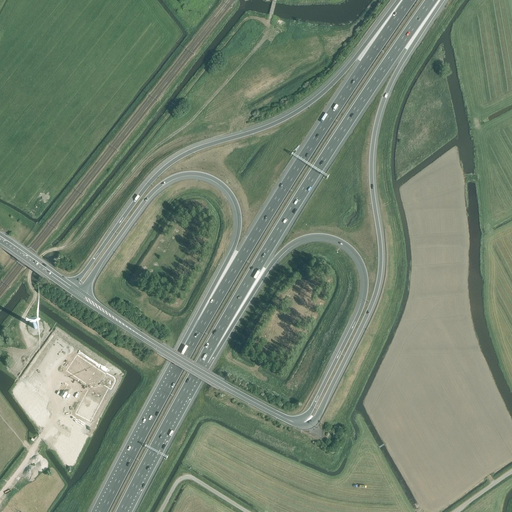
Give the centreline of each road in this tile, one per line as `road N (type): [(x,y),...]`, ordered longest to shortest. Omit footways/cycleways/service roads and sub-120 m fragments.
road 1 (track): [(269,19),(238,27),(61,249),(30,271),(35,297),(21,325),(55,408),(0,495)]
road 2 (motorway): [(410,0),(297,164),(146,421)]
road 3 (motorway): [(287,421),(304,427),(315,420),(374,298),(381,253),(371,168),(377,119),(392,79),(443,0)]
road 4 (motorway): [(80,294),(160,185),(200,174),(234,198),(233,250),(146,421)]
road 5 (motorway): [(398,0),(335,78),(292,115),(197,147),(149,181),(71,288)]
road 6 (motorway): [(202,359),(313,174),(432,0)]
road 7 (motorway): [(202,359),(287,247),(310,236),(345,245),(363,269),(364,299),(312,410),(287,421)]
road 8 (secondary): [(287,421),(80,294)]
road 9 (motorway): [(122,511),(202,359)]
